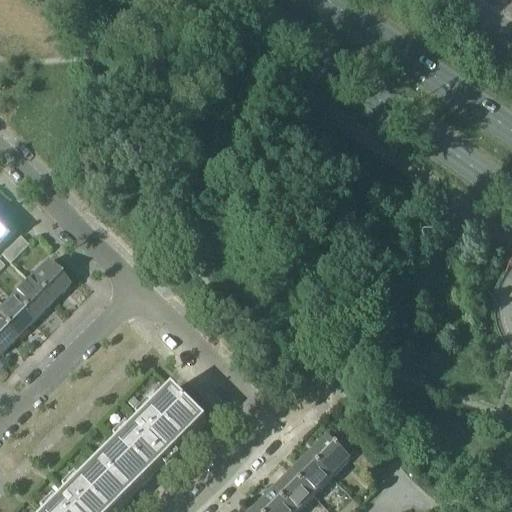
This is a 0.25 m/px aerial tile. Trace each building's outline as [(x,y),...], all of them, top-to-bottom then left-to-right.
[(0,221),(0,250),(14,236),(0,221)] [(19,240),(0,258),(9,267),(27,248),(19,240)] [(46,267),(27,285),(50,308),(68,290),(46,267)] [(27,285),(10,303),(32,325),(50,308),(27,285)] [(10,303),(0,312),(0,328),(14,343),(32,325),(10,303)] [(0,357),(14,343),(0,328),(0,357)] [(119,511),(133,499),(205,426),(172,393),(52,511),(119,511)] [(343,440),(335,449),(349,463),(369,483),(377,475),(343,440)] [(327,441),(308,459),(331,482),(349,463),(335,449),(327,441)] [(308,459),(290,477),(313,500),(331,482),(308,459)] [(290,477),(272,495),(289,511),(300,511),(313,500),(290,477)] [(289,511),(272,495),(255,511),(289,511)]
